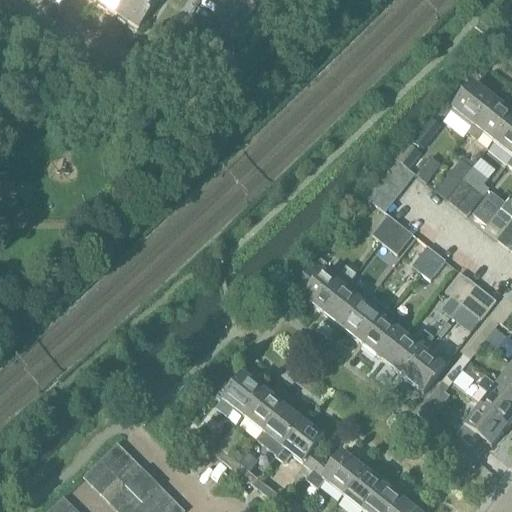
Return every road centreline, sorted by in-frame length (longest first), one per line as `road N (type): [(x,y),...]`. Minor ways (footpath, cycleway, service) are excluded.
road 1 (residential): [(268,0),(204,55),(124,71),(84,57),(0,0)]
road 2 (unknown): [(511,265),(409,200)]
